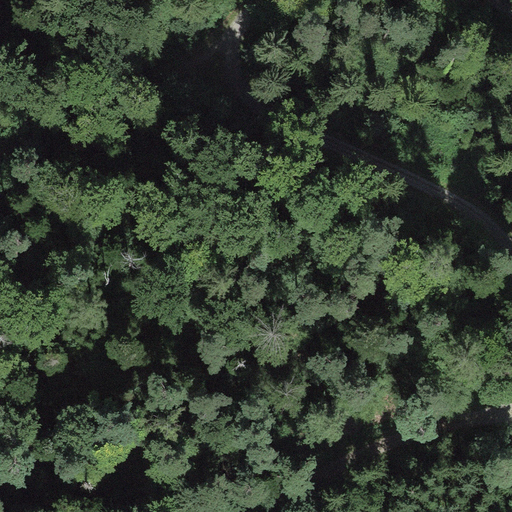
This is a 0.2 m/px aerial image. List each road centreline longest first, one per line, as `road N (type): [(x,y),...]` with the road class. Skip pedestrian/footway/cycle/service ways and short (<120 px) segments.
road 1 (track): [(511,246),(429,188),(234,88),(224,45)]
road 2 (track): [(0,153),(70,127),(224,45),(269,0)]
road 3 (track): [(245,511),(373,448),(511,404)]
